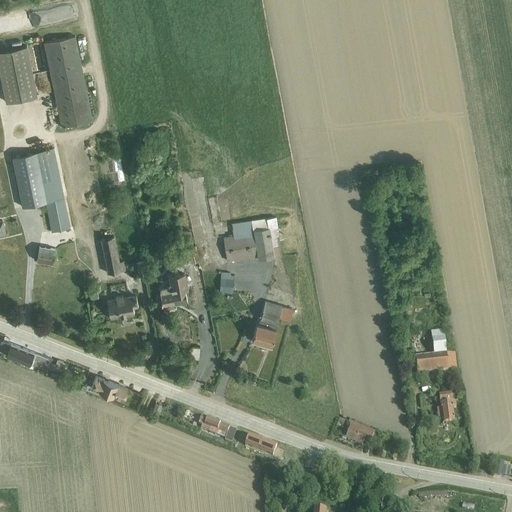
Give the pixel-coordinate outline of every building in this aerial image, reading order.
[(36,25),(75,19),(73,4),(34,10),(36,25)] [(76,36),(44,42),(62,126),(93,120),(76,36)] [(28,45),(0,50),(0,72),(6,102),(38,95),(28,45)] [(54,148),(12,157),(18,184),(22,207),(47,202),(65,199),(60,176),(54,148)] [(179,199),(175,204),(184,265),(199,262),(196,245),(193,246),(183,193),(179,193),(179,199)] [(65,199),(47,202),(53,231),(71,227),(65,199)] [(200,237),(198,210),(191,210),(193,238),(200,237)] [(268,218),(252,220),(254,232),(258,256),(258,259),(282,255),(277,216),(268,218)] [(234,235),(224,237),(227,261),(258,256),(254,232),(252,220),(232,223),(234,235)] [(72,236),(55,239),(57,248),(60,265),(78,261),(72,236)] [(115,236),(101,239),(107,273),(126,269),(124,260),(120,261),(115,236)] [(40,246),(34,282),(46,285),(47,277),(51,278),(56,250),(57,248),(56,248),(40,246)] [(221,272),(220,291),(233,292),(234,275),(231,275),(231,274),(230,274),(230,272),(225,272),(221,272)] [(161,293),(155,295),(158,307),(163,306),(163,307),(188,302),(185,290),(189,290),(186,273),(169,277),(170,283),(169,287),(162,288),(160,290),(161,293)] [(96,285),(89,286),(91,299),(98,297),(96,285)] [(109,307),(107,310),(108,314),(110,315),(111,317),(122,315),(122,316),(127,315),(126,314),(135,313),(133,306),(138,305),(136,294),(124,296),(123,294),(116,295),(116,297),(107,299),(109,307)] [(253,337),(252,340),(254,340),(255,342),(258,343),(260,342),(272,345),(279,317),(283,305),(266,300),(259,323),(257,322),(253,337)] [(283,305),(279,317),(291,320),(294,309),(283,305)] [(443,344),(442,337),(431,338),(431,332),(414,334),(415,347),(443,344)] [(4,339),(0,347),(0,348),(7,351),(6,355),(24,362),(29,365),(31,362),(48,370),(49,366),(51,362),(51,361),(52,358),(32,350),(27,348),(4,339)] [(417,347),(418,372),(449,371),(448,346),(417,347)] [(56,363),(54,368),(62,372),(65,361),(57,358),(56,361),(56,362),(56,363)] [(454,372),(442,374),(443,383),(451,382),(455,381),(454,375),(454,372)] [(96,375),(91,386),(113,395),(114,394),(125,399),(127,393),(126,393),(128,388),(118,384),(96,375)] [(441,409),(437,410),(438,419),(442,418),(442,425),(455,423),(453,409),(457,409),(456,403),(457,403),(457,395),(455,396),(455,393),(439,395),(441,409)] [(156,402),(152,413),(157,416),(162,405),(156,402)] [(202,417),(199,424),(200,425),(202,426),(201,429),(210,432),(209,433),(225,439),(225,441),(232,443),(236,432),(230,429),(230,428),(202,417)] [(349,422),(343,438),(362,446),(364,441),(371,444),(375,432),(349,422)] [(249,436),(245,446),(273,457),(277,447),(249,436)] [(498,461),(495,474),(502,476),(505,463),(498,461)]
